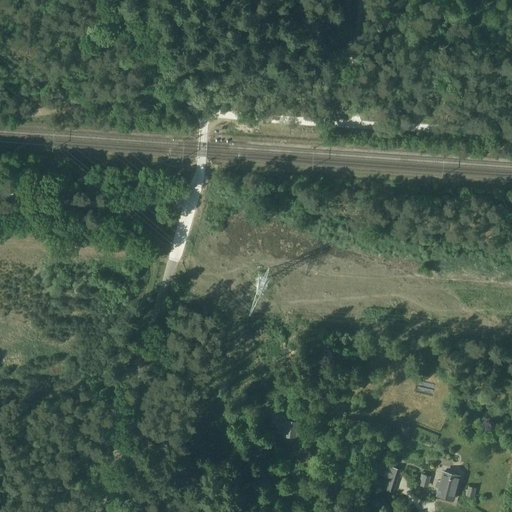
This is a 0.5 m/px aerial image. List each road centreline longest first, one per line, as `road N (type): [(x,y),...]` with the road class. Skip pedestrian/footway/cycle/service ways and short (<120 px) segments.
road 1 (unclassified): [(100,511),(198,178),(207,118)]
road 2 (unclassified): [(511,133),(207,118)]
road 3 (unknown): [(119,0),(187,71),(218,83),(236,0)]
road 4 (track): [(183,94),(38,113),(0,110)]
road 5 (unclassified): [(207,118),(101,0)]
